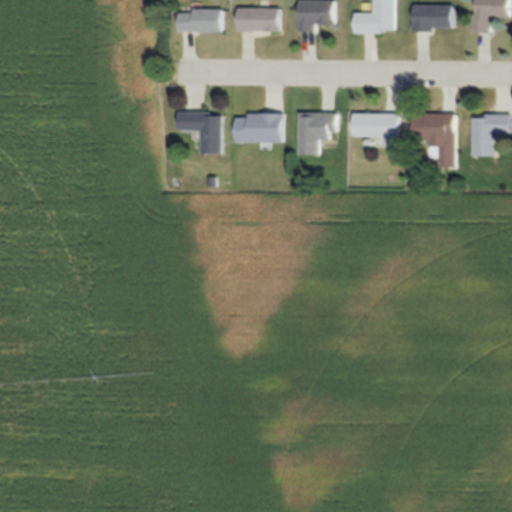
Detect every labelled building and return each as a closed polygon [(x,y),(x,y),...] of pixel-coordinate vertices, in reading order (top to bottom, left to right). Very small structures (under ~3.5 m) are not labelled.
[(335,0),(300,0),(301,30),(336,30),(335,0)] [(395,0),(376,0),(376,11),(357,11),(357,33),(396,33),(395,0)] [(511,0),(475,0),(476,32),(493,32),(493,19),(511,19),(511,0)] [(454,31),(454,4),(415,4),(415,31),(454,31)] [(281,7),(240,7),(240,31),(281,31),(281,7)] [(224,8),(180,8),(180,31),(224,31),(224,8)] [(224,111),(180,111),(180,131),(204,131),(204,153),(224,153),(224,111)] [(284,112),(237,112),(237,142),(284,142),(284,112)] [(300,112),(300,154),(321,154),(321,142),(329,142),(329,132),(339,132),(339,112),(300,112)] [(401,112),(355,112),(355,136),(386,136),(386,148),(401,148),(401,112)] [(511,112),(474,113),(474,155),(495,155),(495,133),(511,132),(511,112)] [(458,113),(416,113),(416,144),(433,144),(433,157),(441,157),(441,167),(458,167),(458,113)]
